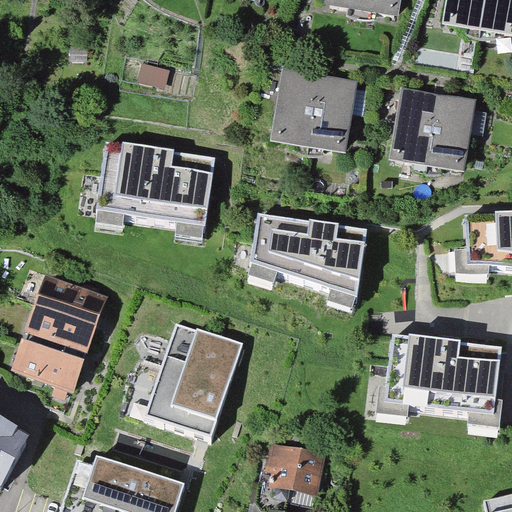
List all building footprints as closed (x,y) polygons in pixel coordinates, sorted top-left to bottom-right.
[(403,0),(330,0),(329,12),(400,24),(403,0)] [(511,0),(450,0),(445,34),(511,44),(511,0)] [(130,60),(125,82),(139,85),(144,63),(130,60)] [(171,72),(144,66),(140,85),(167,91),(171,72)] [(360,87),(285,76),(273,150),(349,162),(360,87)] [(479,107),(404,96),(392,169),(468,180),(479,107)] [(215,166),(106,151),(96,220),(206,235),(215,166)] [(511,220),(464,223),(467,276),(511,281),(511,220)] [(366,237),(257,222),(250,271),(357,305),(366,237)] [(46,281),(35,310),(98,333),(109,304),(46,281)] [(88,362),(98,333),(35,310),(25,339),(88,362)] [(176,327),(144,428),(212,449),(243,348),(176,327)] [(502,352),(392,340),(384,412),(494,424),(502,352)] [(11,378),(74,401),(84,371),(22,349),(11,378)] [(33,444),(0,426),(0,495),(4,497),(33,444)] [(328,462),(274,450),(265,493),(319,505),(328,462)] [(62,511),(178,511),(185,493),(96,464),(93,472),(77,467),(62,511)] [(511,511),(511,500),(483,507),(484,511),(511,511)]
